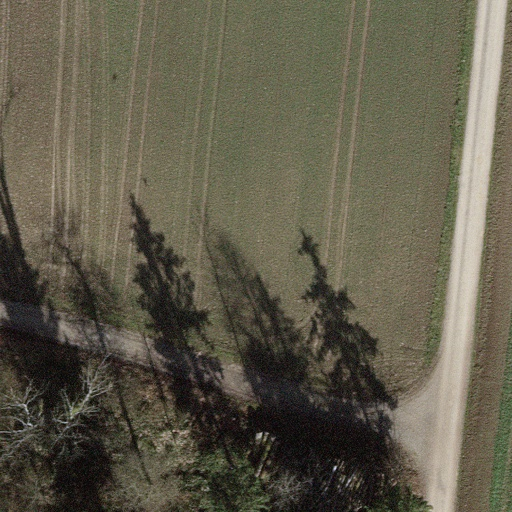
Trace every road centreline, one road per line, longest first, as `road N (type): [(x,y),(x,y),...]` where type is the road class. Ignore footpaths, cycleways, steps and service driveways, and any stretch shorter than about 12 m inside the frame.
road 1 (track): [(500,0),(445,511)]
road 2 (track): [(0,312),(453,447)]
